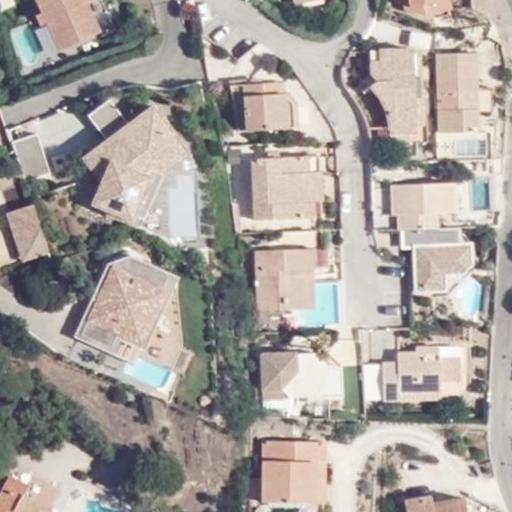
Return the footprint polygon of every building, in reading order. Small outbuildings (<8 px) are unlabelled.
[(102,35),(86,4),(78,8),(73,0),(31,0),(59,55),(102,35)] [(400,0),(402,6),(421,12),(446,7),(444,0),(400,0)] [(368,62),(367,75),(372,85),(364,90),(376,104),(379,110),(387,143),(416,143),(414,91),(413,50),(377,51),(376,61),(368,62)] [(477,132),(476,110),(466,110),(465,93),(476,93),(474,53),(437,54),(438,133),(477,132)] [(372,85),(367,75),(358,80),(364,90),(372,85)] [(271,92),(271,80),(234,83),(237,131),(292,127),(291,102),(283,92),(271,92)] [(282,80),(271,80),(271,92),(283,92),(282,80)] [(423,92),(414,91),(416,143),(417,143),(426,142),(423,92)] [(466,110),(476,110),(476,93),(465,93),(466,110)] [(186,151),(152,106),(128,123),(109,99),(84,114),(105,141),(83,157),(101,182),(92,203),(129,220),(149,179),(186,151)] [(82,114),(49,119),(54,150),(87,145),(82,114)] [(51,175),(37,134),(11,142),(26,184),(51,175)] [(416,143),(387,143),(388,153),(417,153),(417,143),(416,143)] [(312,218),(321,217),(320,156),(289,157),(290,172),(307,172),(308,198),(312,198),(312,218)] [(255,220),(310,218),(312,218),(312,198),(308,198),(307,172),(290,172),(289,157),(253,158),(255,220)] [(401,230),(460,228),(458,181),(392,184),(393,213),(394,231),(401,230)] [(48,250),(33,205),(9,213),(23,258),(48,250)] [(393,213),(371,214),(372,232),(394,231),(393,213)] [(310,218),(311,231),(322,230),(321,217),(312,218),(310,218)] [(463,249),(462,228),(460,228),(401,230),(402,251),(414,251),(415,270),(424,270),(426,297),(448,296),(448,292),(447,279),(455,278),(470,268),(470,248),(463,249)] [(477,248),(470,248),(470,268),(455,278),(447,279),(448,292),(457,292),(478,275),(477,248)] [(313,268),(313,275),(321,275),(321,249),(257,251),(258,311),(283,310),(283,301),(303,300),(303,269),(313,268)] [(134,362),(178,276),(131,255),(109,262),(75,334),(134,362)] [(314,307),(313,275),(313,268),(303,269),(303,300),(283,301),(283,310),(314,307)] [(424,270),(415,270),(417,298),(426,297),(424,270)] [(462,350),(420,348),(419,355),(398,354),(398,364),(382,363),(381,399),(461,402),(462,350)] [(327,365),(341,365),(341,364),(326,351),(261,353),(263,387),(278,388),(286,397),(305,397),(306,399),(323,399),(322,375),(327,365)] [(278,388),(263,387),(264,397),(286,397),(278,388)] [(331,443),(270,443),(269,503),(329,504),(331,443)] [(4,487),(20,496),(25,487),(9,478),(4,487)] [(32,511),(37,505),(20,496),(4,487),(0,494),(0,504),(2,505),(0,510),(0,511),(32,511)] [(406,511),(466,511),(464,498),(433,504),(431,496),(405,501),(406,511)]
